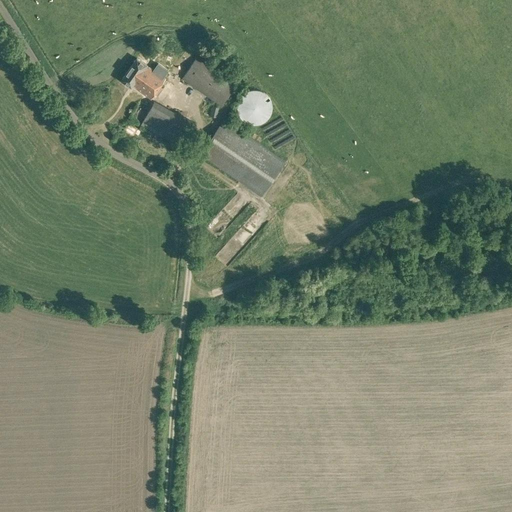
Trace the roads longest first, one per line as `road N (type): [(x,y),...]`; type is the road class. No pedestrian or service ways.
road 1 (unclassified): [(190,228),(175,189),(103,149),(75,123),(0,6)]
road 2 (track): [(167,511),(190,228)]
